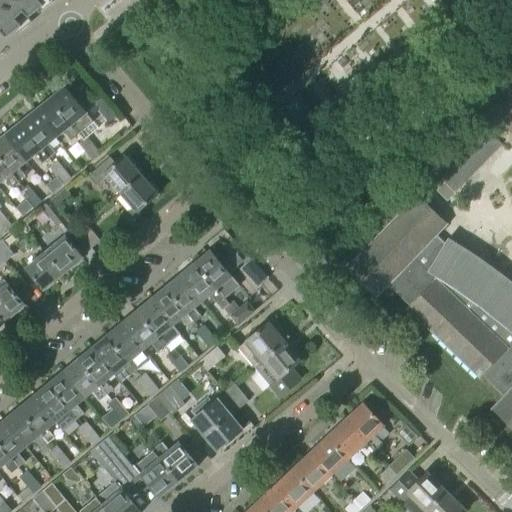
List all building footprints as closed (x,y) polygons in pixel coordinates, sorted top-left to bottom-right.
[(0,0),(0,34),(7,42),(23,29),(15,20),(22,14),(29,21),(45,8),(37,0),(0,0)] [(147,14),(156,24),(167,15),(158,4),(147,14)] [(511,131),(511,80),(511,79),(481,106),(510,133),(511,131)] [(65,87),(50,100),(78,134),(93,122),(65,87)] [(50,100),(34,112),(55,137),(63,131),(71,140),(78,134),(50,100)] [(255,106),(243,117),(256,131),(268,121),(269,116),(260,106),(255,106)] [(34,112),(20,123),(48,158),(54,153),(47,143),(55,137),(34,112)] [(20,123),(5,136),(25,161),(33,154),(41,164),(48,158),(20,123)] [(5,136),(0,139),(0,159),(18,182),(25,177),(17,167),(25,161),(5,136)] [(78,144),(85,152),(93,146),(86,138),(78,144)] [(93,146),(85,152),(91,160),(99,154),(93,146)] [(105,177),(120,194),(140,176),(123,157),(114,164),(108,158),(87,177),(95,186),(105,177)] [(0,159),(0,181),(4,178),(11,188),(18,182),(0,159)] [(49,168),(56,176),(64,169),(57,161),(49,168)] [(64,169),(56,176),(62,184),(70,178),(64,169)] [(453,173),(444,181),(455,193),(464,185),(453,173)] [(140,176),(120,194),(136,213),(156,195),(140,176)] [(19,192),(26,200),(34,193),(27,185),(19,192)] [(65,188),(50,200),(62,215),(63,215),(58,209),(73,197),(65,188)] [(34,193),(26,200),(33,208),(41,202),(34,193)] [(411,306),(407,310),(478,378),(482,374),(503,395),(491,408),(511,428),(511,291),(499,280),(472,261),(444,243),(442,246),(433,238),(447,224),(417,195),(403,210),(345,269),(376,299),(389,285),(411,306)] [(62,215),(50,200),(32,215),(37,221),(46,214),(53,223),(62,215)] [(11,225),(4,217),(0,220),(0,228),(3,232),(11,225)] [(100,241),(86,224),(76,232),(90,249),(100,241)] [(64,236),(44,253),(62,275),(82,258),(64,236)] [(1,239),(0,239),(0,257),(4,263),(14,255),(1,239)] [(195,264),(223,298),(239,286),(210,252),(195,264)] [(62,275),(44,253),(25,269),(43,290),(62,275)] [(195,264),(181,276),(201,301),(209,295),(216,305),(217,304),(222,310),(224,308),(231,316),(238,310),(232,302),(228,305),(223,298),(195,264)] [(181,276),(166,288),(194,323),(201,317),(193,308),(201,301),(181,276)] [(0,316),(5,322),(24,306),(2,279),(0,281),(0,316)] [(166,288),(151,301),(171,326),(179,320),(187,329),(194,323),(166,288)] [(151,301),(136,313),(165,347),(171,342),(163,332),(171,326),(151,301)] [(238,310),(231,316),(237,324),(253,311),(246,303),(238,310)] [(136,313),(122,325),(150,359),(143,349),(150,344),(158,353),(165,347),(136,313)] [(238,348),(253,367),(285,341),(278,333),(283,330),(275,320),(271,323),(270,323),(238,348)] [(122,325),(107,337),(135,371),(150,359),(122,325)] [(195,332),(202,340),(210,334),(203,326),(195,332)] [(210,334),(202,340),(208,348),(216,342),(210,334)] [(107,337),(93,349),(113,374),(121,384),(129,377),(135,371),(107,337)] [(285,341),(253,367),(278,398),(300,381),(292,370),(301,362),(285,341)] [(199,361),(207,371),(225,356),(217,347),(199,361)] [(93,349),(78,361),(106,395),(113,390),(105,381),(113,374),(93,349)] [(166,356),(173,365),(180,358),(174,350),(166,356)] [(180,358),(173,365),(179,372),(187,366),(180,358)] [(78,361),(63,373),(84,398),(91,392),(99,401),(106,395),(78,361)] [(63,373),(49,385),(77,420),(83,414),(76,405),(84,398),(63,373)] [(137,381),(144,389),(151,382),(145,374),(137,381)] [(169,385),(156,396),(172,415),(185,404),(181,400),(189,393),(178,379),(170,386),(169,385)] [(151,382),(144,389),(150,396),(158,390),(151,382)] [(224,391),(239,409),(248,401),(234,383),(224,391)] [(49,385),(34,397),(54,423),(55,422),(63,431),(77,420),(49,385)] [(172,415),(156,396),(147,404),(160,421),(170,413),(171,416),(172,415)] [(34,397),(19,409),(47,444),(54,439),(46,429),(54,423),(34,397)] [(216,401),(213,404),(207,397),(190,411),(195,417),(192,420),(216,450),(240,430),(216,401)] [(108,405),(114,413),(122,407),(115,399),(108,405)] [(362,405),(344,421),(364,443),(365,443),(373,452),(382,444),(373,435),(382,426),(376,420),(382,414),(382,410),(375,401),(371,401),(364,407),(362,405)] [(122,407),(114,413),(120,421),(128,414),(122,407)] [(19,409),(4,422),(25,447),(33,441),(40,450),(47,444),(19,409)] [(344,421),(327,438),(347,459),(364,443),(344,421)] [(4,422),(0,425),(0,446),(18,469),(25,463),(17,454),(25,447),(4,422)] [(78,429),(85,437),(92,431),(86,423),(78,429)] [(116,430),(99,444),(112,461),(122,453),(115,444),(122,439),(116,430)] [(92,431),(85,437),(91,445),(99,439),(92,431)] [(327,438),(309,454),(330,476),(347,459),(327,438)] [(161,442),(152,450),(178,483),(198,466),(178,443),(169,451),(161,442)] [(115,482),(96,497),(105,509),(107,511),(139,511),(124,492),(133,485),(112,461),(99,444),(90,452),(103,468),(115,482)] [(0,446),(0,467),(4,465),(11,474),(18,469),(0,446)] [(49,453),(56,461),(63,455),(57,447),(49,453)] [(406,449),(387,467),(395,476),(414,458),(406,449)] [(178,483),(152,450),(132,466),(159,499),(178,483)] [(309,454),(292,470),(312,492),(330,476),(309,454)] [(63,455),(56,461),(62,469),(70,463),(63,455)] [(395,476),(387,467),(379,475),(387,484),(395,476)] [(292,470),(274,487),(294,509),(312,492),(292,470)] [(19,478),(26,486),(33,480),(27,471),(19,478)] [(387,491),(407,511),(425,511),(445,492),(426,473),(418,482),(408,471),(387,491)] [(33,480),(26,486),(32,493),(40,487),(33,480)] [(41,492),(55,509),(56,508),(59,511),(107,511),(105,509),(96,497),(77,511),(75,511),(65,500),(52,483),(41,492)] [(274,487),(256,504),(264,511),(290,511),(294,509),(274,487)] [(43,511),(50,511),(55,509),(41,492),(32,499),(43,511)] [(362,492),(353,500),(361,508),(370,500),(362,492)] [(464,511),(445,492),(425,511),(464,511)] [(356,511),(361,508),(353,500),(344,509),(346,511),(356,511)]
